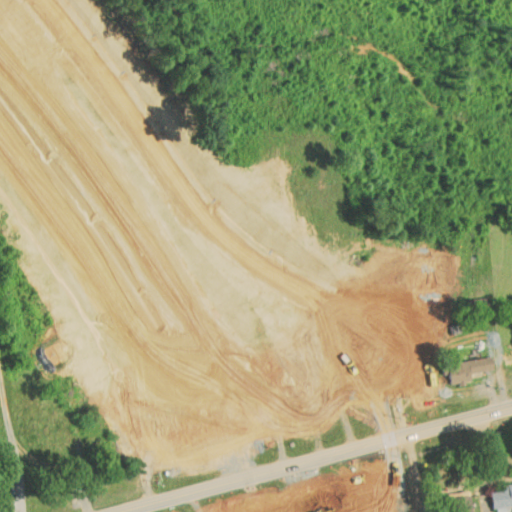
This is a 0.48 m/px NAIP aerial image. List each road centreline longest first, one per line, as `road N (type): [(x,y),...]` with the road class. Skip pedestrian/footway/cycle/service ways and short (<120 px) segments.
road 1 (residential): [(487,443),(465,392),(432,356),(290,281),(203,210),(47,0)]
road 2 (primary): [(511,433),(350,498)]
